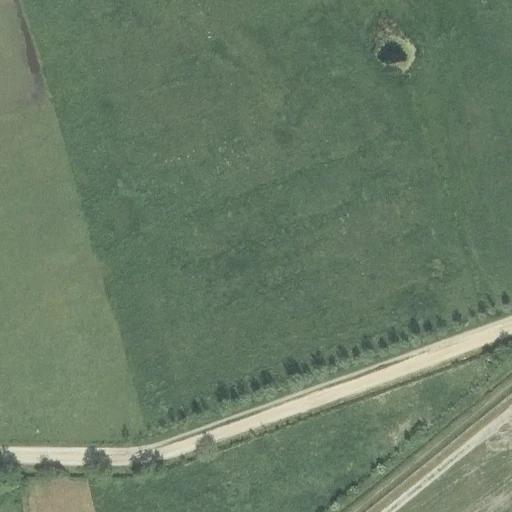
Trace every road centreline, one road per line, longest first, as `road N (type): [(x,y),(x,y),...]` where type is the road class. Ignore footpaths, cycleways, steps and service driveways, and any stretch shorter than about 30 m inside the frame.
road 1 (track): [(0,460),(148,462),(511,331)]
road 2 (track): [(356,511),(511,385)]
